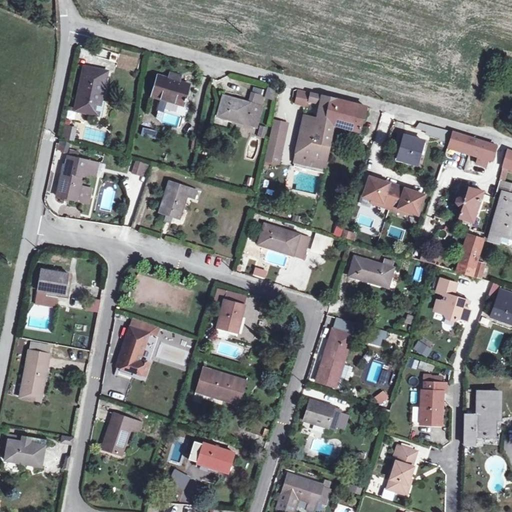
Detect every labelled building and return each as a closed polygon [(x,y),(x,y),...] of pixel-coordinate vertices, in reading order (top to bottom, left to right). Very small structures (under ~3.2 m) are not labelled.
[(129,61),(126,78),(144,82),(148,65),(129,61)] [(103,120),(107,121),(109,109),(115,83),(93,77),(84,116),(103,120)] [(169,81),(163,100),(194,109),(200,90),(169,81)] [(299,162),(294,161),(292,168),(321,176),(324,158),(333,126),(341,101),(300,90),(296,104),(307,108),(308,104),(320,108),(316,122),(305,119),(296,152),(302,154),(299,162)] [(224,97),(218,117),(257,128),(262,107),(260,107),(263,97),(250,93),(247,103),(224,97)] [(341,101),(333,126),(357,132),(364,107),(341,101)] [(115,111),(109,109),(107,121),(103,120),(103,123),(112,125),(115,111)] [(275,122),(266,163),(280,167),(290,126),(275,122)] [(448,126),(439,124),(437,130),(447,133),(450,127),(448,126)] [(64,125),(61,139),(74,141),(77,127),(64,125)] [(259,125),(257,136),(264,137),(266,127),(259,125)] [(143,127),(141,135),(155,140),(158,132),(143,127)] [(244,127),(243,135),(255,136),(256,128),(244,127)] [(453,145),(484,155),(489,140),(458,130),(453,145)] [(403,155),(422,162),(430,138),(411,132),(403,155)] [(489,140),(484,155),(483,158),(490,161),(493,156),(496,157),(501,144),(489,140)] [(58,143),(55,150),(65,153),(67,146),(58,143)] [(71,164),(62,199),(83,202),(90,175),(101,177),(104,163),(83,158),(84,155),(75,153),(73,164),(71,164)] [(136,177),(145,180),(150,167),(141,163),(136,177)] [(503,181),(509,183),(511,174),(511,167),(507,166),(503,181)] [(375,174),(369,192),(378,196),(377,198),(395,205),(401,185),(393,183),(394,180),(375,174)] [(500,190),(507,192),(511,194),(511,183),(509,183),(503,181),(500,190)] [(177,183),(165,214),(186,220),(193,199),(202,202),(205,193),(177,183)] [(467,206),(464,217),(478,221),(488,189),(470,184),(467,190),(471,191),(470,195),(467,195),(465,195),(463,196),(462,199),(462,202),(462,204),(467,206)] [(409,188),(401,185),(395,205),(412,211),(413,208),(423,211),(429,193),(410,186),(409,188)] [(511,194),(507,192),(492,240),(502,244),(505,235),(511,237),(511,194)] [(271,222),(264,240),(299,252),(310,256),(317,238),(306,234),(271,222)] [(361,229),(350,225),(348,231),(359,234),(361,229)] [(477,273),(487,237),(472,232),(462,269),(477,273)] [(421,261),(437,265),(441,245),(425,242),(421,261)] [(362,251),(356,272),(394,283),(400,263),(362,251)] [(49,264),(44,286),(72,292),(77,270),(49,264)] [(252,276),(265,279),(267,269),(254,267),(252,276)] [(413,279),(421,281),(424,269),(416,267),(413,279)] [(441,298),(438,308),(447,311),(447,314),(457,317),(461,315),(470,318),(474,309),(470,307),(473,299),(457,294),(461,281),(444,276),(440,288),(446,291),(443,299),(441,298)] [(493,285),(490,293),(495,295),(498,287),(493,285)] [(511,290),(506,288),(495,315),(511,320),(511,290)] [(221,294),(218,302),(224,304),(227,296),(221,294)] [(99,312),(100,299),(86,298),(84,311),(99,312)] [(220,324),(239,331),(248,304),(229,298),(220,324)] [(142,315),(138,324),(156,330),(164,333),(167,324),(142,315)] [(138,324),(124,363),(151,371),(154,360),(146,357),(156,330),(138,324)] [(321,378),(341,384),(358,332),(337,325),(321,378)] [(373,328),(368,343),(382,348),(387,332),(373,328)] [(487,349),(497,353),(504,334),(494,330),(487,349)] [(413,350),(427,357),(432,348),(418,340),(413,350)] [(57,351),(34,347),(33,355),(55,359),(57,351)] [(26,397),(49,401),(55,359),(33,355),(26,397)] [(417,368),(418,360),(408,358),(407,367),(417,368)] [(421,361),(418,366),(429,373),(432,368),(421,361)] [(201,389),(209,392),(211,388),(230,394),(229,398),(243,403),(252,378),(237,372),(235,377),(215,370),(218,366),(209,363),(201,389)] [(235,377),(237,372),(218,366),(215,370),(235,377)] [(447,390),(451,390),(451,381),(430,380),(429,388),(426,388),(424,422),(446,423),(447,390)] [(209,392),(229,398),(230,394),(211,388),(209,392)] [(383,390),(374,397),(379,404),(389,397),(383,390)] [(481,413),(469,414),(469,444),(480,444),(481,435),(499,436),(500,421),(505,421),(504,391),(482,391),(481,413)] [(315,398),(309,418),(351,431),(357,410),(315,398)] [(118,411),(106,447),(128,454),(137,427),(143,429),(146,420),(118,411)] [(206,441),(200,462),(231,472),(238,451),(206,441)] [(18,443),(16,462),(50,468),(53,448),(18,443)] [(399,457),(390,486),(412,492),(416,482),(413,482),(419,463),(417,462),(421,449),(407,443),(402,457),(399,457)] [(184,490),(190,476),(173,469),(167,484),(184,490)] [(288,491),(285,499),(300,503),(303,496),(313,499),(310,506),(320,509),(329,481),(293,471),(287,490),(288,491)] [(300,503),(285,499),(284,505),(298,509),(300,503)]
